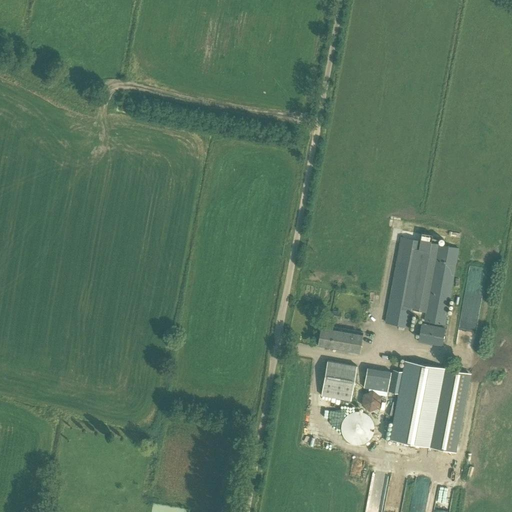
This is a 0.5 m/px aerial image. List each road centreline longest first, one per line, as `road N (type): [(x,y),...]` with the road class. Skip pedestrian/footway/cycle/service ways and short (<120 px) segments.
road 1 (unclassified): [(246,511),(342,0)]
road 2 (track): [(129,85),(320,120)]
